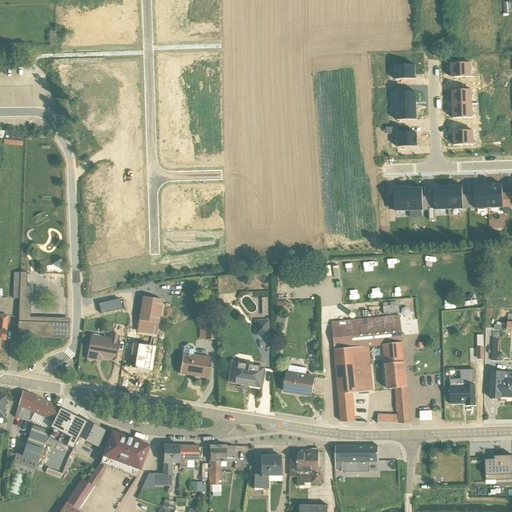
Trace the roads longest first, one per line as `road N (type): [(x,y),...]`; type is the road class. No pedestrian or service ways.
road 1 (residential): [(34,386),(76,342),(70,158),(45,115),(0,112)]
road 2 (unclassified): [(411,434),(348,435),(224,415)]
road 3 (residential): [(151,177),(146,0)]
road 4 (residential): [(224,415),(209,433),(157,432),(105,419),(81,392)]
road 5 (unclassified): [(224,415),(81,392)]
